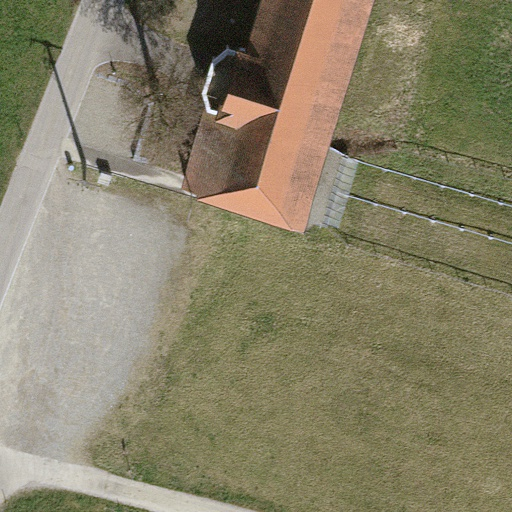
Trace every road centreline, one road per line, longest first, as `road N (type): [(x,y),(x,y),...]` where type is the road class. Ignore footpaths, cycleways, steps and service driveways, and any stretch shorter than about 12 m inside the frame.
road 1 (residential): [(0,258),(99,0)]
road 2 (track): [(188,511),(0,461)]
